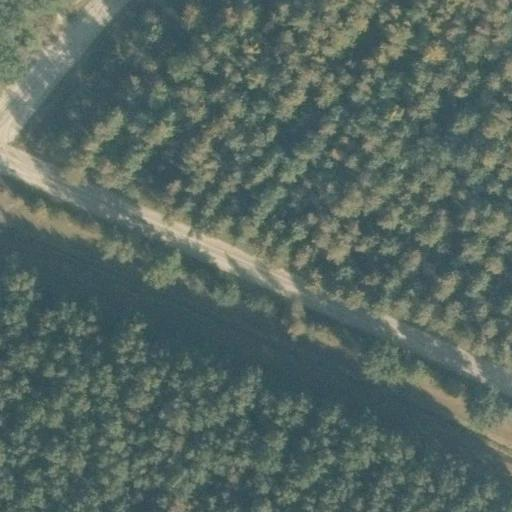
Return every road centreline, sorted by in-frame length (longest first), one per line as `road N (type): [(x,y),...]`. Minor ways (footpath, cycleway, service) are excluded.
road 1 (track): [(0,160),(511,388)]
road 2 (track): [(0,125),(95,0)]
